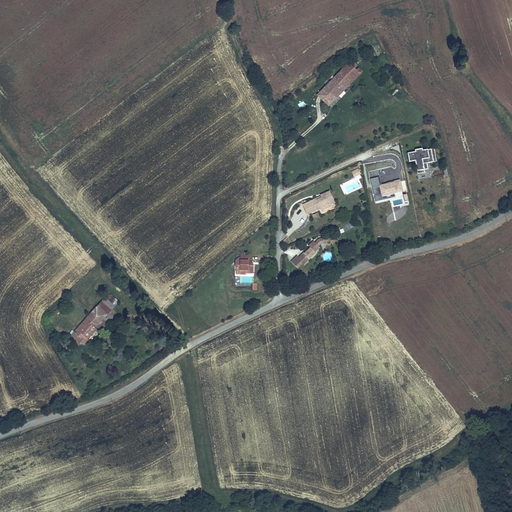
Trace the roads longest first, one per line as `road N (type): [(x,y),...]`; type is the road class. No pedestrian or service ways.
road 1 (tertiary): [(511,210),(478,232),(399,252),(278,301),(215,329),(126,388),(0,436)]
road 2 (track): [(279,163),(277,123),(232,34),(226,0)]
